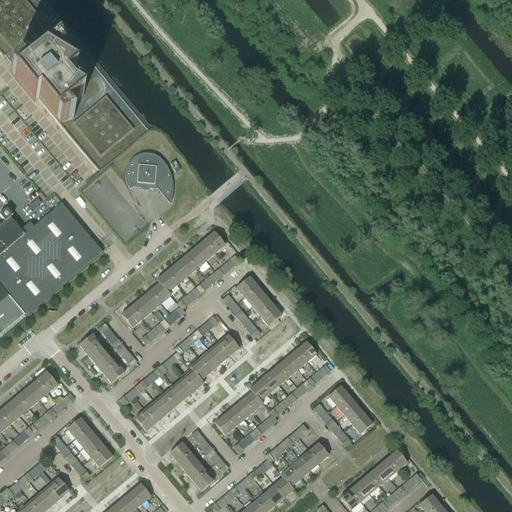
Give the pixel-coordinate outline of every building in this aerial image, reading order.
[(152,127),(151,128),(44,0),(0,0),(0,53),(3,57),(4,56),(25,38),(33,48),(44,39),(52,47),(25,70),(22,67),(18,62),(14,68),(10,74),(34,103),(35,102),(34,102),(38,99),(99,172),(152,128),(152,127)] [(126,167),(126,169),(125,170),(125,172),(124,174),(124,176),(124,177),(125,179),(125,181),(125,182),(126,184),(127,186),(127,187),(128,189),(130,190),(132,188),(133,188),(140,189),(142,191),(147,192),(147,191),(149,190),(157,190),(169,205),(170,205),(170,202),(171,200),(172,198),(172,195),(172,193),(172,190),(172,188),(172,185),(172,181),(171,179),(171,176),(170,174),(169,172),(168,171),(167,169),(166,167),(165,165),(163,164),(162,162),(160,161),(159,159),(157,158),(155,157),(153,156),(151,155),(149,155),(147,154),(145,154),(143,155),(142,155),(140,155),(138,156),(136,157),(135,157),(133,158),(132,160),(130,161),(129,162),(128,164),(127,165),(126,167)] [(174,162),(170,164),(175,174),(180,171),(174,162)] [(29,206),(33,211),(41,204),(37,199),(29,206)] [(0,225),(0,287),(25,318),(102,254),(61,204),(33,228),(33,227),(30,230),(24,235),(13,223),(10,218),(12,216),(7,210),(0,215),(0,217),(4,222),(0,225)] [(214,233),(204,242),(215,255),(225,246),(214,233)] [(205,263),(215,255),(204,242),(194,250),(205,263)] [(196,271),(205,263),(194,250),(185,257),(196,271)] [(186,279),(196,271),(185,257),(175,265),(186,279)] [(230,260),(235,266),(239,263),(234,257),(230,260)] [(177,286),(186,279),(175,265),(166,273),(177,286)] [(214,273),(219,279),(223,276),(218,270),(214,273)] [(156,282),(158,285),(159,284),(167,294),(168,294),(177,286),(166,273),(156,282)] [(216,282),(219,279),(214,273),(211,276),(216,282)] [(236,289),(244,299),(257,288),(249,278),(236,289)] [(159,284),(158,285),(149,292),(160,305),(170,297),(168,294),(167,294),(159,284)] [(199,286),(195,289),(200,295),(204,292),(199,286)] [(0,336),(24,316),(0,287),(0,336)] [(252,309),(265,298),(257,288),(244,299),(252,309)] [(197,298),(200,295),(195,289),(192,292),(197,298)] [(149,292),(140,300),(151,313),(160,305),(149,292)] [(221,301),(225,305),(231,300),(227,296),(221,301)] [(260,318),(273,307),(265,298),(252,309),(260,318)] [(130,308),(141,321),(151,313),(140,300),(130,308)] [(177,305),(179,308),(182,311),(185,308),(180,302),(177,305)] [(273,307),(260,318),(268,328),(281,317),(273,307)] [(141,321),(130,308),(121,316),(132,329),(141,321)] [(184,314),(182,311),(179,308),(175,311),(180,317),(184,314)] [(234,317),(237,320),(243,315),(240,312),(234,317)] [(158,313),(153,316),(160,324),(164,321),(158,313)] [(247,319),(243,315),(237,320),(241,324),(247,319)] [(212,318),(208,321),(213,327),(217,324),(212,318)] [(164,321),(160,324),(165,330),(169,327),(164,321)] [(161,333),(165,330),(160,324),(156,327),(161,333)] [(107,329),(104,325),(98,330),(102,334),(107,329)] [(193,334),(198,340),(202,337),(197,331),(193,334)] [(256,331),(250,336),(254,340),(260,335),(256,331)] [(194,343),(198,340),(193,334),(189,337),(194,343)] [(78,346),(87,356),(100,345),(92,335),(78,346)] [(141,340),(146,346),(149,343),(144,337),(141,340)] [(228,337),(218,345),(229,358),(238,350),(228,337)] [(111,346),(114,349),(120,344),(117,341),(111,346)] [(306,343),(296,351),(306,364),(316,356),(306,343)] [(120,344),(114,349),(118,353),(124,348),(120,344)] [(108,355),(100,345),(87,356),(95,366),(108,355)] [(219,366),(229,358),(218,345),(208,353),(219,366)] [(174,350),(176,354),(179,356),(182,353),(177,347),(174,350)] [(296,351),(287,359),(297,372),(306,364),(296,351)] [(210,374),(219,366),(208,353),(199,361),(210,374)] [(179,356),(176,354),(173,356),(178,362),(181,360),(179,356)] [(95,366),(103,375),(116,364),(108,355),(95,366)] [(297,372),(287,359),(277,367),(288,379),(297,372)] [(137,364),(133,360),(127,365),(131,369),(137,364)] [(189,369),(192,372),(200,382),(210,374),(199,361),(189,369)] [(124,374),(116,364),(103,375),(111,385),(124,374)] [(157,369),(162,375),(166,372),(161,366),(157,369)] [(277,367),(268,375),(278,387),(288,379),(277,367)] [(326,376),(330,373),(325,367),(321,370),(326,376)] [(159,378),(162,375),(157,369),(154,372),(159,378)] [(182,380),(193,393),(203,385),(200,382),(192,372),(182,380)] [(46,373),(36,381),(47,394),(57,386),(46,373)] [(259,383),(269,395),(278,387),(268,375),(259,383)] [(310,379),(306,382),(311,388),(315,385),(310,379)] [(173,388),(184,401),(193,393),(182,380),(173,388)] [(36,381),(27,389),(38,402),(47,394),(36,381)] [(138,385),(143,391),(147,388),(142,382),(138,385)] [(307,391),(311,388),(306,382),(302,386),(307,391)] [(269,395),(259,383),(249,391),(251,394),(252,393),(260,403),(269,395)] [(143,391),(138,385),(135,388),(140,394),(143,391)] [(173,388),(163,396),(174,409),(184,401),(173,388)] [(327,398),(336,408),(348,397),(340,388),(327,398)] [(38,402),(27,389),(17,397),(28,410),(38,402)] [(251,394),(242,401),(253,413),(262,405),(260,403),(252,393),(251,394)] [(291,395),(287,398),(292,404),(296,401),(291,395)] [(163,396),(154,404),(165,417),(174,409),(163,396)] [(17,397),(8,405),(19,418),(28,410),(17,397)] [(62,400),(67,406),(71,403),(66,397),(62,400)] [(343,417),(356,407),(348,397),(336,408),(343,417)] [(128,404),(123,398),(119,401),(124,407),(128,404)] [(289,407),(292,404),(287,398),(284,401),(289,407)] [(233,409),(243,421),(253,413),(242,401),(233,409)] [(154,404),(144,412),(155,425),(165,417),(154,404)] [(19,418),(8,405),(0,411),(0,415),(9,426),(19,418)] [(316,414),(322,409),(319,405),(313,410),(316,414)] [(351,426),(364,416),(356,407),(343,417),(351,426)] [(224,417),(234,429),(243,421),(233,409),(224,417)] [(51,410),(47,413),(52,419),(56,416),(51,410)] [(269,413),(271,416),(274,419),(277,416),(272,410),(269,413)] [(145,433),(155,425),(144,412),(134,420),(145,433)] [(52,419),(47,413),(43,416),(48,422),(52,419)] [(0,415),(0,434),(9,426),(0,415)] [(276,422),(274,419),(271,416),(268,420),(273,426),(276,422)] [(364,416),(351,426),(359,436),(372,426),(364,416)] [(234,429),(224,417),(214,425),(224,437),(234,429)] [(66,430),(75,440),(88,429),(80,420),(66,430)] [(325,426),(328,429),(334,424),(331,421),(325,426)] [(337,428),(334,424),(328,429),(332,433),(337,428)] [(32,426),(28,429),(33,435),(37,432),(32,426)] [(304,435),(307,432),(302,426),(299,429),(304,435)] [(33,435),(28,429),(24,432),(29,438),(33,435)] [(96,439),(88,429),(75,440),(83,450),(96,439)] [(256,429),(252,432),(257,438),(261,435),(256,429)] [(196,432),(190,437),(193,441),(199,436),(196,432)] [(254,441),(257,438),(252,432),(249,435),(254,441)] [(60,442),(57,438),(51,443),(54,447),(60,442)] [(83,450),(90,459),(104,448),(96,439),(83,450)] [(283,442),(288,448),(292,445),(287,439),(283,442)] [(341,445),(344,449),(350,444),(347,440),(341,445)] [(13,442),(9,445),(14,451),(18,448),(13,442)] [(285,451),(288,448),(283,442),(280,445),(285,451)] [(169,455),(177,464),(189,454),(181,444),(169,455)] [(10,454),(14,451),(9,445),(5,448),(10,454)] [(238,454),(242,451),(237,445),(233,448),(238,454)] [(318,445),(308,453),(318,465),(328,457),(318,445)] [(203,452),(206,456),(212,451),(209,447),(203,452)] [(112,458),(104,448),(90,459),(99,469),(112,458)] [(212,451),(206,456),(209,460),(215,455),(212,451)] [(396,452),(387,460),(397,472),(407,464),(396,452)] [(309,473),(318,465),(308,453),(299,460),(309,473)] [(64,459),(67,463),(73,458),(70,454),(64,459)] [(197,463),(189,454),(177,464),(185,474),(197,463)] [(264,458),(267,461),(269,464),(273,461),(268,455),(264,458)] [(76,461),(73,458),(67,463),(70,466),(76,461)] [(300,481),(309,473),(299,460),(289,468),(300,481)] [(388,480),(397,472),(387,460),(377,468),(388,480)] [(42,461),(39,464),(44,470),(47,467),(42,461)] [(272,467),(269,464),(267,461),(263,464),(268,470),(272,467)] [(205,473),(197,463),(185,474),(193,483),(205,473)] [(228,470),(225,466),(219,471),(222,475),(228,470)] [(300,481),(289,468),(280,476),(282,479),(283,479),(290,488),(291,488),(300,481)] [(378,488),(388,480),(377,468),(368,476),(378,488)] [(86,473),(80,478),(83,482),(89,477),(86,473)] [(213,482),(205,473),(193,483),(201,493),(213,482)] [(249,476),(253,482),(257,479),(252,473),(249,476)] [(23,478),(28,483),(32,480),(27,474),(23,478)] [(416,475),(412,478),(417,484),(421,481),(416,475)] [(253,482),(249,476),(245,479),(250,485),(253,482)] [(369,496),(378,488),(368,476),(358,483),(369,496)] [(25,487),(28,483),(23,478),(20,481),(25,487)] [(58,479),(48,488),(59,501),(69,493),(58,479)] [(283,479),(282,479),(273,487),(284,499),(293,491),(291,488),(290,488),(283,479)] [(358,483),(349,491),(359,504),(369,496),(358,483)] [(140,486),(130,494),(141,506),(150,498),(140,486)] [(274,507),(284,499),(273,487),(264,495),(274,507)] [(59,501),(48,488),(39,496),(50,509),(59,501)] [(397,491),(402,497),(405,494),(400,488),(397,491)] [(230,492),(235,498),(238,495),(233,489),(230,492)] [(8,490),(4,493),(9,499),(13,496),(8,490)] [(350,511),(359,504),(349,491),(340,499),(350,511)] [(398,500),(402,497),(397,491),(393,494),(398,500)] [(231,501),(235,498),(230,492),(226,495),(231,501)] [(6,503),(9,499),(4,493),(1,497),(6,503)] [(129,511),(133,511),(141,506),(130,494),(121,501),(129,511)] [(268,511),(274,507),(264,495),(254,503),(262,511),(268,511)] [(39,496),(29,504),(36,511),(45,511),(50,509),(39,496)] [(422,511),(431,511),(439,506),(431,496),(418,506),(422,511)] [(113,511),(129,511),(121,501),(112,509),(113,511)] [(262,511),(254,503),(245,510),(246,511),(262,511)]
